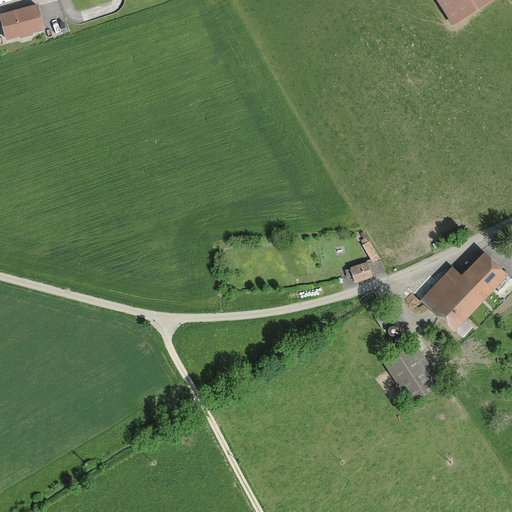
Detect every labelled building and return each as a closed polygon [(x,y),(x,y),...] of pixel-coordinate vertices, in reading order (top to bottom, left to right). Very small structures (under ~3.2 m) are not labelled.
[(435,0),(450,24),(487,0),(435,0)] [(35,3),(0,11),(0,25),(3,39),(16,36),(18,37),(30,34),(30,32),(42,29),(35,3)] [(419,298),(452,330),(495,285),(509,298),(511,294),(511,272),(506,267),(501,271),(481,252),(460,274),(450,265),(419,298)] [(367,260),(347,266),(353,284),(372,278),(367,260)] [(415,342),(382,360),(406,406),(439,388),(415,342)]
